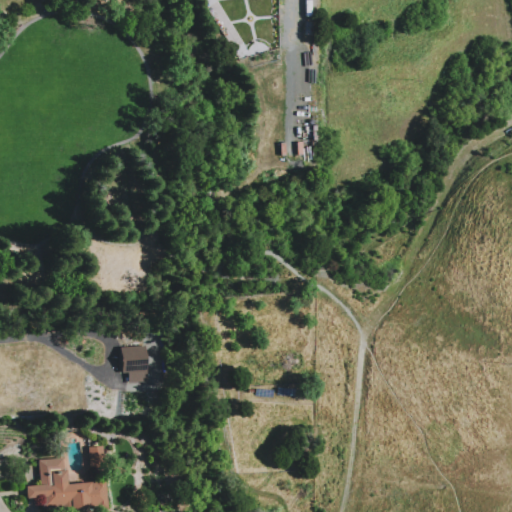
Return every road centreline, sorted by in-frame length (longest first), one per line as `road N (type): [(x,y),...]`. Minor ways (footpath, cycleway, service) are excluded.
road 1 (track): [(364,337),(452,170),(511,113)]
road 2 (track): [(329,292),(364,337),(338,511)]
road 3 (track): [(460,511),(443,467),(364,337)]
road 4 (track): [(329,292),(300,278),(230,277),(162,250)]
